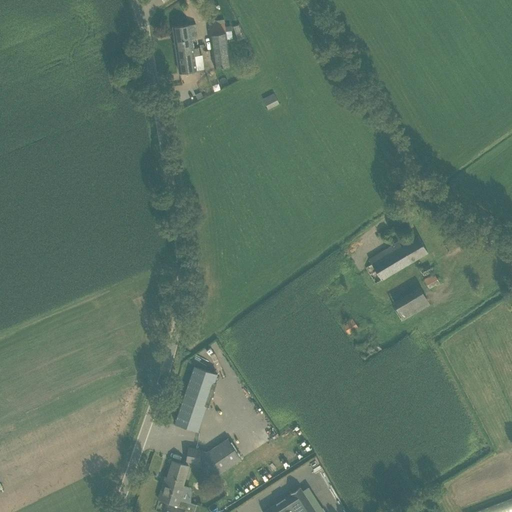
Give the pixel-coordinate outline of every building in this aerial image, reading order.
[(210,35),(211,45),(227,42),(226,33),(224,23),(208,26),(210,35)] [(172,27),(176,50),(192,48),(191,40),(198,39),(195,24),(189,25),(189,24),(172,27)] [(227,42),(211,45),(215,68),(231,66),(227,42)] [(192,48),(176,50),(179,73),(203,70),(201,55),(198,56),(197,48),(193,49),(192,48)] [(273,93),(263,99),(267,108),(278,102),(273,93)] [(417,235),(409,241),(401,246),(398,240),(367,259),(370,263),(365,267),(375,284),(428,252),(417,235)] [(420,269),(423,276),(432,271),(429,264),(420,269)] [(423,280),(429,288),(439,282),(434,273),(423,280)] [(401,321),(429,304),(419,286),(391,302),(401,321)] [(348,335),(358,328),(352,319),(342,325),(348,335)] [(363,361),(381,348),(376,341),(358,354),(363,361)] [(175,423),(184,426),(197,430),(216,374),(194,366),(175,423)] [(215,477),(241,459),(227,438),(206,452),(200,450),(198,462),(205,464),(205,466),(202,468),(206,474),(209,471),(215,477)] [(198,462),(200,450),(188,448),(186,461),(198,462)] [(166,481),(183,486),(184,485),(182,484),(188,465),(172,461),(166,481)] [(241,465),(235,469),(238,474),(244,470),(241,465)] [(164,480),(158,499),(168,502),(167,504),(166,504),(163,511),(184,511),(188,501),(180,498),(183,486),(166,481),(164,480)] [(314,511),(299,487),(262,511),(314,511)] [(511,511),(511,497),(470,511),(511,511)]
